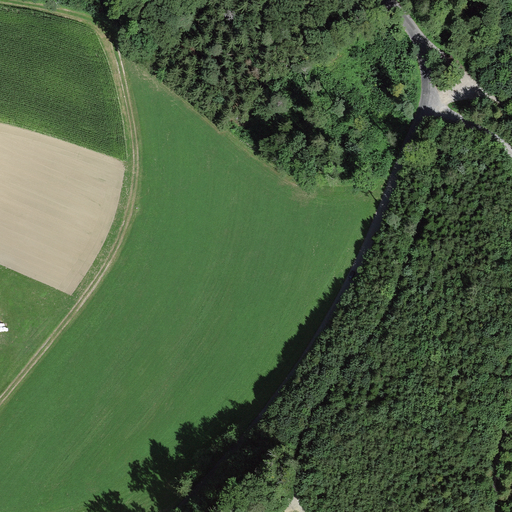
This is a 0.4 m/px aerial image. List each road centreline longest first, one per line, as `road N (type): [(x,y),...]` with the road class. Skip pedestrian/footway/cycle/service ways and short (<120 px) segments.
road 1 (unclassified): [(389,0),(417,35),(426,102),(337,304),(258,424),(177,511)]
road 2 (track): [(451,116),(397,296),(317,411),(294,496)]
road 3 (track): [(113,53),(136,150),(127,218),(93,283),(0,401)]
road 4 (track): [(511,154),(426,102),(511,95)]
road 5 (track): [(511,115),(417,35)]
